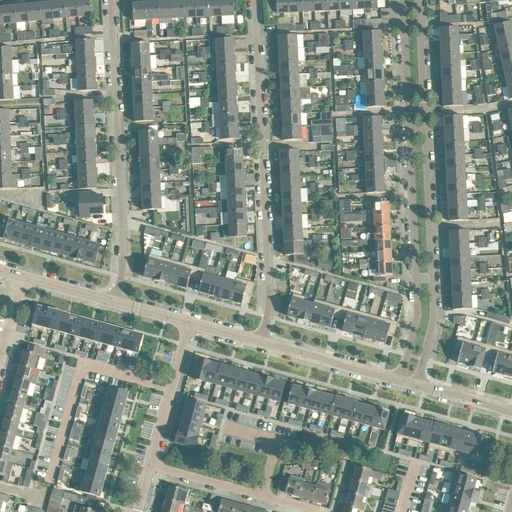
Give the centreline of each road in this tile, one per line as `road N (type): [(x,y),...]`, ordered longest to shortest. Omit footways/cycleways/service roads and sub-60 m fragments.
road 1 (residential): [(417,385),(434,313),(419,0)]
road 2 (residential): [(402,0),(417,315),(399,380)]
road 3 (residential): [(254,0),(268,290),(260,342)]
road 4 (residential): [(114,302),(122,232),(110,0)]
road 5 (residential): [(150,465),(315,511)]
road 6 (residential): [(150,465),(189,322)]
road 7 (residential): [(399,380),(260,342)]
